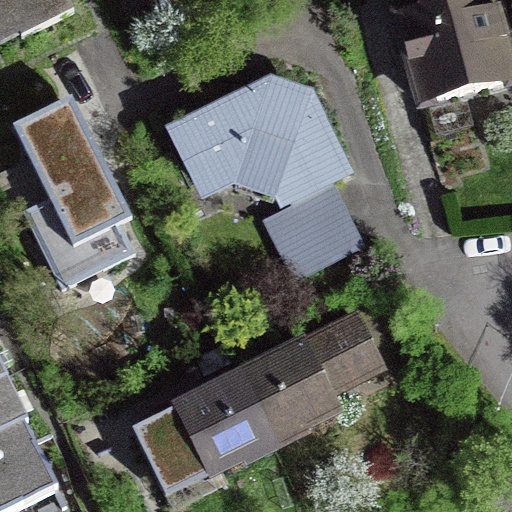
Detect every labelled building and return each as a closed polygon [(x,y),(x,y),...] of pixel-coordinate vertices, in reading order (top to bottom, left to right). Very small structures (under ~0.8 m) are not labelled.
[(19,43),(71,17),(62,0),(0,0),(0,8),(1,8),(19,43)] [(133,35),(157,25),(146,0),(123,0),(119,2),(133,35)] [(511,101),(508,86),(511,84),(511,79),(490,0),(480,0),(465,5),(464,2),(460,0),(428,0),(421,14),(421,16),(396,23),(420,109),(425,108),(433,140),(511,118),(511,101)] [(317,189),(338,178),(320,142),(301,105),(271,94),(176,141),(202,194),(241,175),(275,187),(284,205),(317,189)] [(130,259),(113,225),(127,218),(68,100),(18,126),(56,202),(22,219),(59,294),(130,259)] [(295,280),(349,254),(323,201),(269,228),(295,280)] [(166,500),(271,450),(334,418),(325,399),(337,393),(332,383),(328,375),(370,355),(355,324),(238,383),(164,420),(133,435),(148,465),(166,500)] [(0,511),(16,511),(53,494),(20,427),(24,425),(13,402),(3,383),(0,375),(0,511)]
